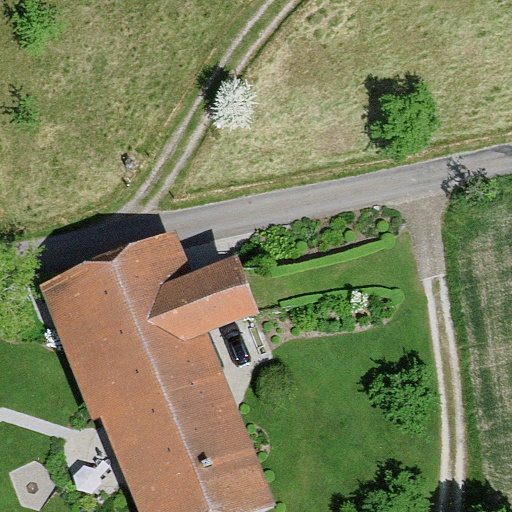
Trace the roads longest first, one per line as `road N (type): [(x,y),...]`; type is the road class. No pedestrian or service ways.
road 1 (unclassified): [(511,178),(283,215),(133,227),(0,267)]
road 2 (track): [(133,227),(278,0)]
